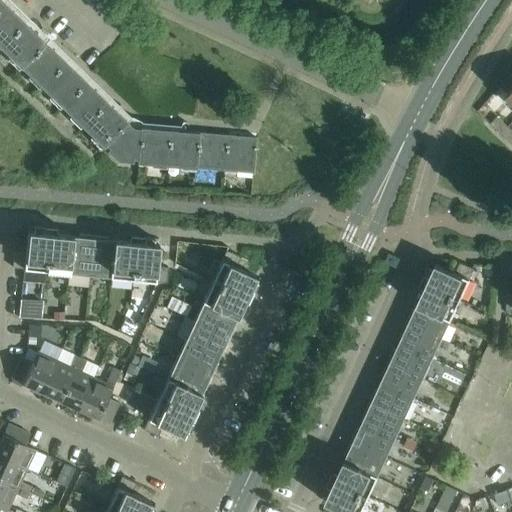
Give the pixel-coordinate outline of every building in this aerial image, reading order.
[(0,0),(0,47),(102,147),(117,161),(252,173),(256,138),(139,128),(139,129),(131,128),(126,123),(127,122),(0,0)] [(511,131),(497,116),(490,123),(511,143),(511,142),(511,131)] [(14,253),(12,269),(45,273),(49,235),(43,235),(44,229),(28,227),(25,254),(14,253)] [(49,235),(45,273),(67,275),(71,237),(49,235)] [(71,237),(67,275),(89,277),(93,237),(78,236),(78,238),(71,237)] [(107,239),(93,237),(89,277),(110,279),(114,242),(107,241),(107,239)] [(142,245),(136,244),(132,281),(154,283),(165,285),(167,269),(166,269),(155,268),(158,245),(158,241),(143,240),(142,245)] [(136,244),(114,242),(110,279),(132,281),(136,244)] [(240,258),(226,252),(212,282),(246,297),(248,292),(253,294),(260,280),(235,268),(240,258)] [(388,253),(384,262),(396,268),(400,258),(388,253)] [(429,279),(426,285),(460,300),(474,270),(459,263),(454,273),(430,262),(424,276),(429,279)] [(246,297),(212,282),(203,302),(237,317),(246,297)] [(426,285),(417,304),(451,320),(460,300),(426,285)] [(23,287),(23,296),(43,297),(43,288),(23,287)] [(20,299),(18,316),(28,317),(40,317),(41,299),(20,297),(20,299)] [(237,317),(203,302),(194,321),(230,338),(236,324),(234,323),(237,317)] [(412,310),(406,323),(442,340),(451,320),(417,304),(414,311),(412,310)] [(53,310),(53,318),(63,319),(63,311),(53,310)] [(125,319),(119,331),(130,336),(136,324),(125,319)] [(230,338),(194,321),(185,341),(218,357),(221,351),(223,352),(230,338)] [(28,323),(27,336),(39,337),(40,324),(36,324),(28,323)] [(402,338),(399,345),(432,360),(442,340),(406,323),(400,337),(402,338)] [(175,361),(211,377),(218,364),(216,363),(218,357),(185,341),(175,361)] [(393,350),(387,363),(423,380),(432,360),(399,345),(396,352),(393,350)] [(29,349),(24,360),(31,364),(36,353),(29,349)] [(41,394),(56,362),(36,353),(31,364),(24,360),(21,359),(11,380),(41,394)] [(56,362),(41,394),(60,403),(79,361),(73,358),(68,367),(56,362)] [(79,361),(60,403),(79,411),(93,379),(81,373),(85,363),(79,361)] [(166,381),(200,396),(203,390),(205,391),(211,377),(175,361),(166,381)] [(125,372),(122,379),(132,383),(135,377),(136,377),(139,368),(129,364),(128,363),(124,372),(125,372)] [(384,377),(381,383),(414,399),(423,380),(387,363),(381,376),(384,377)] [(93,379),(79,411),(108,425),(118,404),(107,399),(120,371),(111,367),(103,384),(93,379)] [(200,396),(166,381),(157,401),(191,416),(200,396)] [(375,389),(369,402),(405,419),(414,399),(381,383),(378,390),(375,389)] [(453,395),(447,407),(456,412),(462,400),(453,395)] [(188,422),(191,416),(157,401),(143,431),(158,437),(162,427),(187,438),(193,424),(188,422)] [(365,417),(362,423),(396,439),(405,419),(369,402),(363,416),(365,417)] [(357,429),(350,442),(387,459),(396,439),(362,423),(359,430),(357,429)] [(0,441),(0,458),(27,471),(36,451),(25,446),(30,435),(8,425),(0,441)] [(432,440),(426,451),(435,455),(441,444),(432,440)] [(347,457),(344,463),(378,479),(387,459),(350,442),(344,455),(347,457)] [(0,458),(0,481),(28,494),(31,488),(21,483),(27,471),(0,458)] [(344,463),(335,484),(368,499),(378,479),(344,463)] [(59,472),(54,482),(66,487),(70,477),(59,472)] [(107,508),(116,511),(152,511),(156,506),(154,505),(131,495),(136,485),(121,478),(117,486),(107,508)] [(426,478),(422,487),(430,491),(434,482),(426,478)] [(0,504),(9,508),(15,496),(25,501),(28,494),(0,481),(0,504)] [(343,511),(362,511),(368,499),(335,484),(332,489),(327,487),(320,501),(343,511)] [(446,487),(442,496),(453,502),(457,492),(446,487)] [(507,491),(493,496),(497,507),(511,503),(507,491)]
